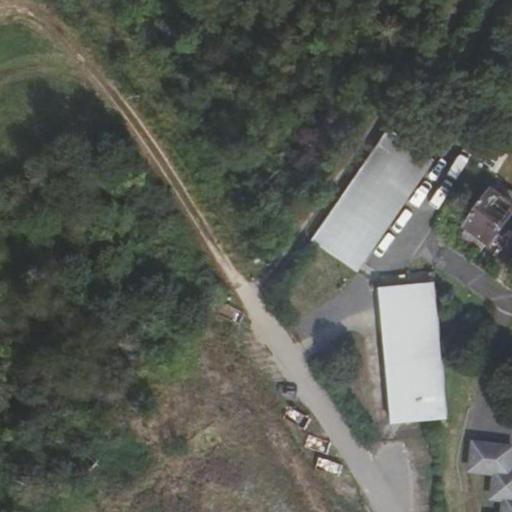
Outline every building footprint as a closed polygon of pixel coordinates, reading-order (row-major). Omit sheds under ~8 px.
[(457,100),(466,88),(453,80),(444,92),(457,100)] [(398,121),(320,232),(355,257),(433,145),(398,121)] [(442,152),(433,145),(355,257),(364,263),(442,152)] [(470,216),(489,232),(495,236),(511,214),(511,196),(496,184),(470,216)] [(478,243),(489,232),(470,216),(460,228),(478,243)] [(441,274),(430,275),(441,412),(452,411),(441,274)] [(430,275),(387,279),(398,415),(441,412),(430,275)] [(511,494),(511,474),(503,471),(503,465),(493,460),(493,451),(494,451),(499,449),(501,445),(500,439),(511,433),(511,430),(510,415),(499,410),(487,417),(488,432),(476,437),(477,446),(468,450),(470,468),(483,472),(483,479),(492,484),(493,497),(490,497),(486,500),(484,505),(486,509),(480,511),(500,511),(501,511),(507,509),(507,497),(511,494)] [(511,511),(511,494),(507,497),(507,509),(501,511),(500,511),(511,511)]
